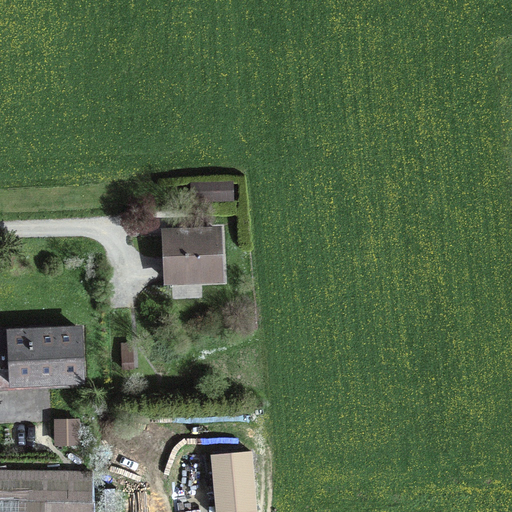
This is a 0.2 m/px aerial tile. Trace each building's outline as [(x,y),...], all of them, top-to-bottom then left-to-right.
[(230,187),(187,189),(188,211),(231,209),(230,187)] [(165,233),(168,281),(220,279),(218,231),(165,233)] [(0,333),(0,384),(83,381),(80,329),(0,333)] [(77,422),(56,423),(57,443),(77,442),(77,422)] [(251,451),(211,455),(216,511),(254,511),(257,511),(251,451)] [(0,470),(0,511),(94,511),(93,472),(0,470)]
